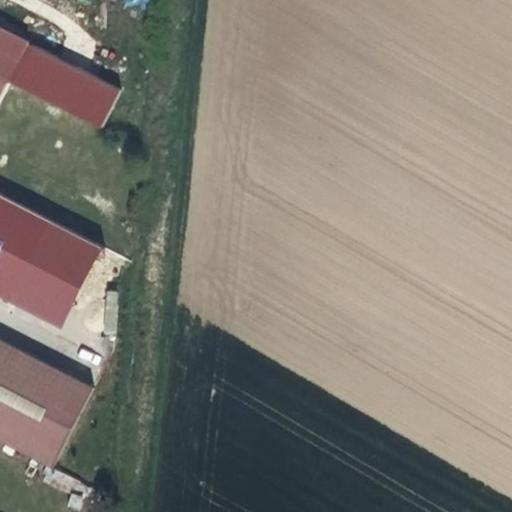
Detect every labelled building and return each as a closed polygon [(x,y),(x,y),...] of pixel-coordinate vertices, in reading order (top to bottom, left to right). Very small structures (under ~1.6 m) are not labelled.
[(31,44),(5,31),(0,40),(0,77),(11,83),(31,44)] [(0,104),(11,83),(0,77),(0,104)] [(0,196),(0,297),(61,328),(102,248),(0,196)] [(68,377),(0,343),(0,364),(59,395),(68,377)] [(0,443),(55,471),(95,391),(68,377),(59,395),(0,364),(0,443)]
